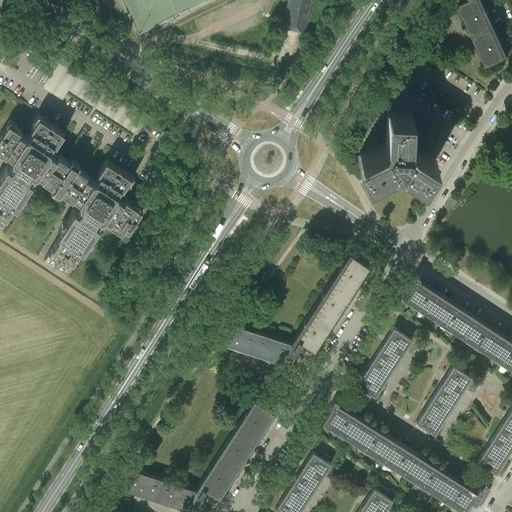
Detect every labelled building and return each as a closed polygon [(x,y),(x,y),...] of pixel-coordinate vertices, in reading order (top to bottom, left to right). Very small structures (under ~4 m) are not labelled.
[(310,0),(287,0),(282,26),(293,29),(304,31),(310,0)] [(457,0),(459,2),(458,2),(487,63),(508,53),(508,52),(505,54),(480,0),(457,0)] [(42,70),(48,61),(41,56),(35,66),(42,70)] [(48,61),(42,70),(49,75),(55,66),(48,61)] [(149,120),(58,62),(41,87),(61,100),(67,91),(138,137),(149,120)] [(363,146),(366,153),(360,156),(370,175),(396,161),(421,177),(432,160),(420,151),(422,148),(412,128),(408,128),(408,113),(387,112),(386,143),(378,147),(375,140),(363,146)] [(13,159),(12,160),(9,165),(7,163),(0,174),(0,224),(14,203),(16,205),(32,180),(30,178),(33,173),(37,172),(42,176),(41,178),(53,186),(52,187),(59,192),(60,190),(72,198),(73,196),(79,200),(80,203),(76,209),(74,207),(57,232),(60,234),(44,258),(65,271),(80,247),(83,249),(99,224),(97,222),(100,217),(104,216),(110,219),(108,222),(121,230),(123,228),(129,232),(142,211),(136,207),(138,205),(124,196),(123,198),(118,195),(117,191),(120,186),(123,187),(131,174),(106,158),(98,171),(100,172),(96,178),(94,178),(92,179),(87,175),(89,173),(77,165),(77,164),(71,159),(70,161),(70,160),(58,153),(56,155),(51,152),(50,150),(50,148),(54,142),(56,144),(64,131),(39,114),(31,127),(33,129),(30,134),(26,135),(20,131),(22,129),(9,120),(0,133),(0,150),(5,154),(7,152),(12,155),(13,159)] [(289,341),(286,351),(292,353),(298,344),(297,343),(300,340),(313,349),(368,264),(365,262),(368,258),(359,252),(356,256),(348,251),(350,253),(298,333),(296,332),(289,341)] [(511,343),(416,280),(418,276),(414,273),(411,278),(412,278),(401,295),(511,367),(511,343)] [(257,331),(225,321),(218,341),(251,352),(257,331)] [(374,354),(392,366),(411,338),(401,332),(404,327),(400,324),(397,329),(393,326),(374,354)] [(286,351),(289,341),(257,331),(251,352),(283,362),(286,351)] [(374,354),(355,382),(374,394),(392,366),(374,354)] [(466,373),(469,368),(460,362),(457,367),(452,364),(434,392),(452,404),(471,376),(466,373)] [(434,392),(415,420),(434,432),(452,404),(434,392)] [(335,404),(336,403),(338,400),(333,397),(330,402),(332,403),(321,420),(463,509),(468,511),(474,501),(475,501),(478,503),(478,504),(479,504),(479,502),(479,501),(480,499),(484,493),(485,492),(486,491),(487,490),(487,489),(486,490),(481,482),(480,482),(475,489),(474,489),(473,491),(335,404)] [(201,478),(194,488),(191,498),(197,500),(203,491),(202,490),(205,487),(218,495),(273,410),(271,409),(273,404),(264,398),(261,403),(253,398),(255,400),(203,480),(201,478)] [(511,405),(495,431),(511,441),(511,405)] [(511,441),(495,431),(477,459),(495,471),(511,444),(511,441)] [(293,479),(312,491),(330,463),(327,461),(322,458),(320,456),(323,452),(318,449),(316,454),(311,451),(293,479)] [(162,478),(130,467),(124,488),(156,498),(162,478)] [(162,478),(156,498),(187,509),(191,498),(194,488),(162,478)] [(293,479),(275,507),(282,511),(297,511),(312,491),(293,479)] [(414,483),(409,491),(413,494),(419,486),(414,483)] [(386,496),(389,491),(380,485),(377,490),(372,487),(356,511),(382,511),(391,499),(386,496)]
